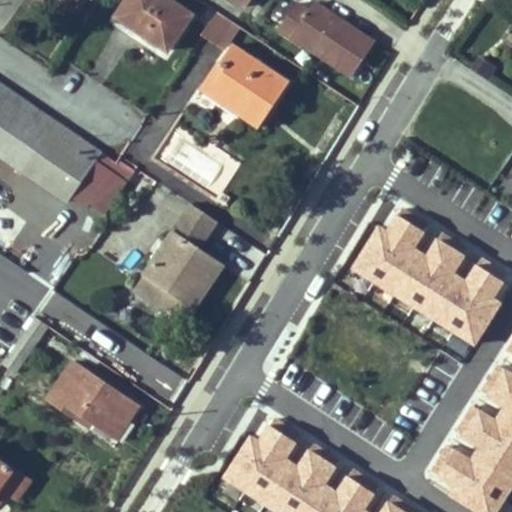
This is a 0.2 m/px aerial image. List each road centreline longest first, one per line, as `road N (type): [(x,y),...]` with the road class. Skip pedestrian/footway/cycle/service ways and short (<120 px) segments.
road 1 (residential): [(368,141),(232,349)]
road 2 (residential): [(407,479),(232,349)]
road 3 (residential): [(232,349),(126,511)]
road 4 (residential): [(511,320),(407,479)]
road 5 (residential): [(368,141),(511,242)]
road 6 (residential): [(0,58),(120,142)]
